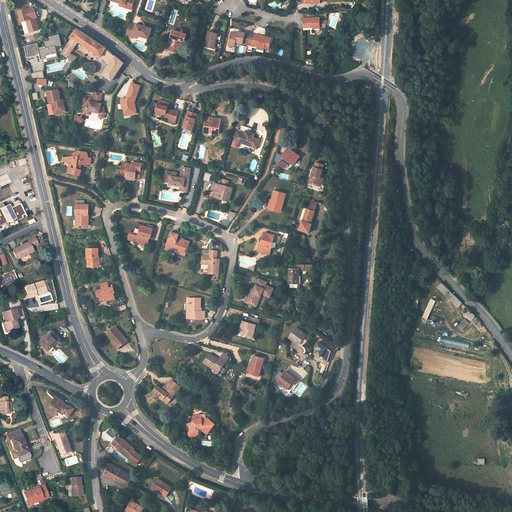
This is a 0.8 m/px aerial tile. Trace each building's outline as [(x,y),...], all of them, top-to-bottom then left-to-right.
[(110,0),(120,3),(120,5),(132,9),(134,0),(110,0)] [(37,17),(34,9),(32,10),(32,8),(18,11),(21,22),(26,20),(30,32),(39,29),(35,18),(37,17)] [(320,22),(320,19),(303,19),(303,27),(313,26),(313,29),(316,29),(320,29),(320,22)] [(327,22),(320,22),(320,29),(316,29),(316,30),(326,30),(327,22)] [(136,26),(130,24),(127,35),(138,38),(138,36),(149,39),(152,29),(137,24),(136,26)] [(77,29),(72,38),(78,42),(102,58),(107,49),(77,29)] [(184,42),(187,35),(174,31),(172,38),(169,48),(174,49),(174,51),(179,53),(182,41),(184,42)] [(214,49),(218,34),(208,32),(204,47),(214,49)] [(244,36),(245,33),(238,32),(238,34),(231,32),(227,46),(235,48),(236,43),(242,45),(243,42),(244,36)] [(37,43),(25,46),(27,57),(38,55),(38,54),(40,53),(41,59),(47,58),(46,56),(57,53),(56,47),(62,46),(59,34),(49,37),(50,41),(44,42),(45,46),(39,48),(37,43)] [(268,49),(271,38),(255,35),(255,36),(250,34),(249,37),(248,43),(248,45),(268,49)] [(72,38),(69,42),(75,46),(78,42),(72,38)] [(69,42),(62,54),(74,62),(77,58),(71,54),(75,46),(69,42)] [(107,49),(102,58),(109,65),(115,56),(107,49)] [(103,75),(112,81),(124,63),(115,56),(109,65),(103,75)] [(131,83),(129,90),(137,93),(139,86),(131,83)] [(60,101),(57,90),(46,93),(49,103),(51,103),(51,104),(54,114),(63,112),(61,105),(63,104),(62,100),(60,101)] [(137,93),(129,90),(125,99),(121,97),(120,101),(121,104),(123,104),(124,108),(123,108),(124,115),(135,113),(134,102),(137,93)] [(102,92),(95,91),(93,98),(89,97),(89,98),(84,97),(82,105),(84,106),(82,112),(89,114),(90,110),(99,112),(100,114),(104,115),(106,113),(104,109),(104,106),(100,105),(102,92)] [(158,104),(155,103),(153,110),(161,113),(161,115),(170,118),(169,120),(175,122),(178,112),(168,109),(170,103),(160,100),(158,104)] [(197,113),(188,111),(183,127),(188,129),(187,132),(191,133),(197,113)] [(219,134),(221,119),(207,117),(205,132),(208,133),(207,138),(212,138),(213,133),(219,134)] [(257,148),(260,140),(253,137),(255,134),(246,131),(245,134),(237,131),(234,140),(241,143),(257,148)] [(299,156),(288,148),(282,156),(293,165),(299,156)] [(90,164),(91,157),(88,157),(87,152),(77,151),(77,153),(74,153),(72,156),(67,157),(66,162),(75,165),(74,168),(71,169),(70,173),(79,175),(81,170),(80,169),(81,164),(90,164)] [(141,163),(132,162),(132,165),(132,166),(127,165),(127,167),(122,166),(121,176),(125,176),(130,177),(130,179),(140,180),(141,163)] [(313,166),(309,181),(314,182),(313,184),(319,185),(320,182),(320,181),(322,181),(322,180),(323,180),(323,178),(322,177),(322,176),(323,170),(322,169),(323,164),(316,162),(314,166),(313,166)] [(175,186),(180,186),(181,187),(180,190),(182,191),(183,191),(188,192),(189,185),(184,185),(185,179),(189,179),(191,169),(185,168),(182,168),(181,178),(176,178),(177,173),(166,172),(166,176),(165,182),(170,183),(170,185),(175,186)] [(229,199),(232,187),(213,182),(211,189),(215,190),(213,197),(218,198),(218,196),(229,199)] [(281,212),(286,194),(275,190),(273,196),(272,196),(268,209),(281,212)] [(299,230),(309,232),(312,224),(311,224),(317,202),(314,201),(311,200),(309,207),(308,206),(307,209),(306,209),(303,221),(302,221),(299,230)] [(0,229),(23,218),(21,216),(25,214),(20,204),(14,206),(11,208),(9,204),(4,207),(0,208),(0,229)] [(88,215),(88,205),(76,205),(76,215),(77,215),(76,222),(79,222),(79,225),(88,225),(88,218),(86,218),(86,215),(88,215)] [(153,237),(155,231),(151,229),(152,227),(148,226),(147,228),(141,226),(139,233),(140,233),(140,236),(138,235),(138,234),(131,232),(129,239),(136,241),(138,241),(138,242),(147,245),(149,238),(150,236),(153,237)] [(185,256),(190,242),(181,239),(180,240),(178,239),(179,235),(171,232),(166,248),(177,251),(176,253),(185,256)] [(270,255),(275,235),(264,232),(260,249),(262,249),(262,252),(270,255)] [(31,246),(38,243),(35,236),(28,240),(29,241),(29,242),(12,250),(17,259),(33,251),(34,251),(31,246)] [(98,248),(87,248),(87,257),(88,257),(89,267),(97,266),(97,256),(98,256),(98,248)] [(217,259),(218,251),(211,251),(210,257),(203,256),(202,264),(210,264),(209,274),(219,274),(220,260),(217,259)] [(0,266),(8,263),(3,252),(0,253),(0,266)] [(299,277),(299,270),(289,270),(289,284),(298,284),(298,276),(299,277)] [(432,283),(447,297),(452,292),(444,284),(437,277),(432,283)] [(45,290),(43,281),(24,287),(28,298),(36,295),(35,293),(45,290)] [(269,300),(273,291),(265,288),(266,285),(258,281),(254,290),(253,293),(251,292),(247,302),(251,304),(252,302),(257,304),(261,297),(269,300)] [(108,299),(115,296),(115,293),(116,293),(114,287),(110,289),(109,286),(108,283),(102,285),(103,289),(97,291),(99,296),(100,296),(102,301),(108,299)] [(452,292),(447,297),(457,308),(462,303),(452,292)] [(201,312),(201,298),(190,298),(190,301),(188,301),(187,311),(189,314),(189,316),(193,316),(193,318),(203,319),(203,312),(201,312)] [(463,311),(475,324),(479,320),(466,307),(463,311)] [(18,318),(15,308),(2,312),(5,322),(2,323),(5,332),(12,329),(11,327),(17,325),(16,321),(14,322),(13,320),(18,318)] [(465,319),(458,326),(462,331),(469,323),(465,319)] [(253,339),(256,325),(243,321),(241,327),(245,328),(242,336),(253,339)] [(127,343),(116,328),(105,336),(110,343),(112,342),(117,350),(127,343)] [(303,338),(306,335),(296,328),(289,337),(298,344),(303,338)] [(60,339),(52,331),(41,343),(48,350),(60,339)] [(115,352),(117,350),(112,342),(110,343),(109,344),(115,352)] [(220,373),(226,364),(220,360),(210,354),(204,363),(220,373)] [(259,378),(264,359),(251,355),(248,364),(249,365),(247,374),(259,378)] [(290,393),(298,381),(285,372),(278,382),(287,388),(286,390),(290,393)] [(168,385),(167,384),(162,390),(157,387),(153,393),(146,395),(148,402),(154,400),(157,397),(158,395),(168,403),(177,392),(180,387),(171,381),(168,385)] [(167,405),(168,403),(158,395),(157,397),(167,405)] [(75,408),(70,404),(69,406),(57,396),(47,410),(55,416),(60,409),(69,416),(75,408)] [(0,413),(11,412),(9,401),(0,402),(0,413)] [(79,419),(88,416),(86,409),(77,412),(79,419)] [(202,434),(207,433),(210,435),(217,425),(210,421),(203,423),(203,421),(201,416),(193,418),(194,425),(191,426),(193,432),(191,435),(196,438),(201,437),(202,434)] [(192,440),(196,438),(191,435),(193,432),(191,426),(188,426),(192,440)] [(114,438),(118,433),(112,427),(107,432),(114,438)] [(21,460),(30,457),(31,454),(29,449),(28,450),(22,434),(20,429),(7,434),(9,439),(11,439),(15,450),(11,451),(14,458),(18,456),(19,459),(21,460)] [(72,449),(66,431),(55,435),(62,454),(68,452),(67,451),(72,449)] [(115,451),(134,464),(139,457),(130,450),(131,449),(124,443),(123,445),(119,442),(120,442),(114,438),(109,445),(113,448),(116,450),(115,451)] [(132,476),(110,464),(104,476),(125,488),(132,476)] [(80,487),(80,477),(71,478),(72,487),(73,487),(73,496),(82,495),(82,487),(80,487)] [(171,488),(157,479),(152,488),(159,493),(160,491),(167,495),(171,488)] [(49,497),(45,486),(25,493),(27,500),(31,499),(32,501),(42,497),(43,499),(49,497)] [(141,511),(144,509),(132,501),(125,510),(127,511),(141,511)]
